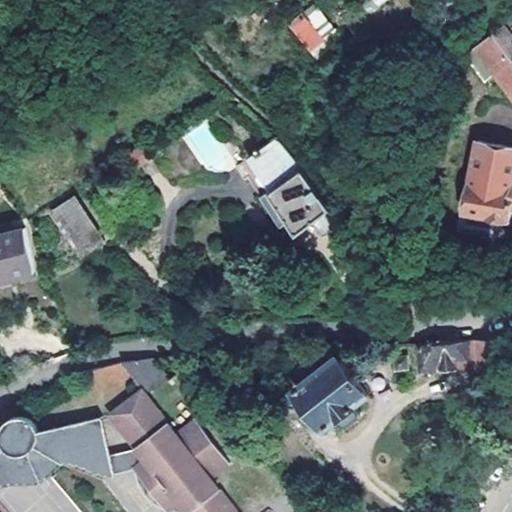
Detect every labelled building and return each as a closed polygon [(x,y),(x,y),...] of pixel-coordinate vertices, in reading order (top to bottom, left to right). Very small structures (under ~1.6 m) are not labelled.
[(296,24),(314,49),(326,39),(308,15),(296,24)] [(511,52),(496,31),(477,45),(511,90),(511,52)] [(330,233),(335,229),(370,277),(380,271),(346,222),(314,178),(281,136),(253,156),(275,187),(265,194),(286,222),(296,215),(304,227),(318,217),(330,233)] [(511,144),(479,139),(468,211),(511,217),(511,144)] [(54,212),(71,238),(93,225),(76,197),(54,212)] [(462,217),(460,233),(484,237),(486,221),(462,217)] [(0,279),(35,272),(25,228),(0,234),(0,279)] [(510,336),(473,339),(475,365),(511,362),(510,336)] [(475,365),(473,339),(421,344),(423,369),(475,365)] [(394,368),(408,368),(407,356),(393,356),(394,368)] [(123,362),(149,395),(169,378),(154,358),(123,362)] [(347,361),(338,359),(301,387),(329,426),(371,394),(347,361)] [(134,479),(136,481),(158,511),(179,511),(180,511),(239,511),(214,478),(233,464),(200,423),(182,436),(149,395),(112,424),(139,459),(147,469),(134,479)] [(36,433),(36,430),(34,424),(32,421),(29,418),(25,415),(21,414),(17,413),(13,414),(8,415),(5,417),(2,421),(0,423),(0,442),(1,445),(5,448),(8,450),(12,452),(17,452),(21,452),(25,450),(29,448),(32,445),(34,442),(36,437),(36,433)] [(0,491),(3,487),(7,484),(10,482),(16,481),(38,482),(42,480),(46,477),(64,458),(67,456),(71,456),(75,457),(90,466),(97,474),(106,483),(109,485),(115,486),(114,485),(110,462),(104,427),(36,430),(36,433),(36,437),(34,442),(32,445),(29,448),(25,450),(21,452),(17,452),(12,452),(8,450),(5,448),(0,453),(0,491)] [(110,462),(114,485),(136,481),(134,479),(147,469),(139,459),(110,462)]
